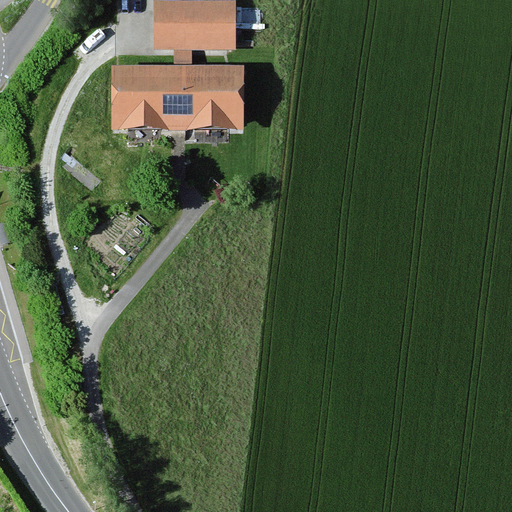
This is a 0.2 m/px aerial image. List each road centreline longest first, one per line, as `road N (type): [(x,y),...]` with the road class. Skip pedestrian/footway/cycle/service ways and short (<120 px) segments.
road 1 (residential): [(133,511),(104,449),(90,336),(202,208)]
road 2 (secondary): [(68,511),(0,408)]
